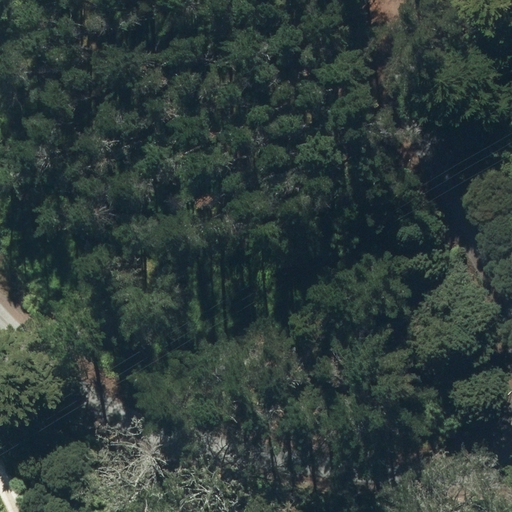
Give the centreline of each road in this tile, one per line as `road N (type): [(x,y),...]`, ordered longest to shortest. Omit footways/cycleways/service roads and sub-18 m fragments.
road 1 (unclassified): [(0,302),(135,431),(186,454),(254,474),(405,497),(468,486),(511,459)]
road 2 (unclassified): [(511,278),(435,93),(435,43),(454,0)]
